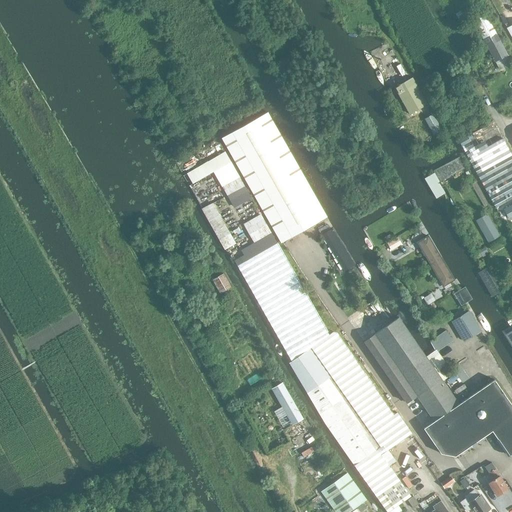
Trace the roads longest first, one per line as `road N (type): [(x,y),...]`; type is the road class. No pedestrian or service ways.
road 1 (trunk): [(261,511),(0,48)]
road 2 (trunk): [(0,78),(240,511)]
road 3 (unknown): [(511,472),(492,455),(446,470),(433,462),(301,242)]
